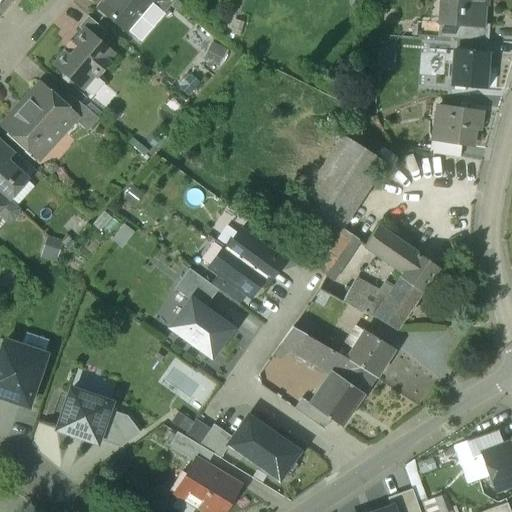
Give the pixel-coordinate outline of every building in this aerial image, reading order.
[(106,0),(98,9),(127,33),(128,33),(151,5),(152,3),(148,0),(106,0)] [(175,0),(148,0),(152,3),(151,5),(163,14),(175,0)] [(484,0),(439,0),(438,24),(456,25),(480,27),(480,24),(481,8),(484,8),(484,0)] [(151,5),(128,33),(139,42),(163,14),(151,5)] [(106,33),(87,18),(78,28),(84,34),(84,33),(97,44),(106,33)] [(456,25),(438,24),(437,38),(455,39),(456,25)] [(480,27),(456,25),(455,39),(484,41),(486,41),(487,25),(480,24),(480,27)] [(84,34),(56,67),(80,88),(92,74),(97,78),(107,65),(103,61),(109,54),(97,44),(84,33),(84,34)] [(484,41),(456,39),(455,51),(469,52),(468,53),(483,54),(483,46),(484,41)] [(215,40),(207,55),(223,64),(232,48),(215,40)] [(392,51),(378,50),(377,68),(391,69),(392,51)] [(455,51),(453,51),(451,86),(479,88),(481,71),(484,72),(485,54),(483,54),(468,53),(469,52),(455,51)] [(39,86),(2,127),(38,159),(73,120),(75,118),(61,106),(39,86)] [(97,120),(70,96),(61,106),(75,118),(73,120),(86,132),(97,120)] [(481,112),(443,106),(438,142),(438,143),(461,146),(471,148),(473,130),(479,131),(481,112)] [(343,136),(299,203),(335,226),(335,225),(341,229),(383,162),(343,136)] [(13,153),(0,141),(0,157),(5,162),(13,153)] [(461,146),(438,143),(438,142),(431,141),(430,154),(459,158),(461,146)] [(5,162),(0,157),(0,195),(5,200),(24,179),(5,162)] [(254,225),(246,236),(274,257),(282,246),(254,225)] [(335,226),(308,265),(325,277),(326,276),(352,237),(341,229),(335,225),(335,226)] [(416,254),(377,227),(364,247),(403,274),(416,254)] [(246,236),(240,232),(226,250),(263,277),(268,281),(282,263),(274,257),(246,236)] [(226,250),(224,248),(209,268),(218,274),(246,295),(249,297),(263,277),(226,250)] [(438,269),(416,254),(403,274),(400,279),(421,293),(438,269)] [(190,300),(203,310),(218,291),(210,285),(189,270),(174,289),(190,300)] [(238,306),(246,295),(218,274),(210,285),(218,291),(238,306)] [(349,289),(326,276),(325,277),(317,291),(341,303),(349,289)] [(382,308),(375,319),(395,331),(421,293),(400,279),(382,308)] [(382,308),(349,289),(341,303),(362,315),(374,319),(375,319),(382,308)] [(203,310),(190,300),(170,328),(211,358),(231,331),(203,310)] [(300,316),(298,319),(292,330),(308,340),(316,326),(300,316)] [(287,328),(275,346),(326,376),(329,372),(339,357),(336,355),(308,340),(292,330),(287,328)] [(391,350),(365,333),(347,362),(374,378),(391,350)] [(0,400),(30,410),(48,353),(2,338),(0,345),(0,400)] [(347,362),(339,357),(329,372),(333,375),(333,374),(363,395),(374,378),(347,362)] [(363,395),(333,374),(333,375),(315,402),(310,408),(331,421),(340,428),(363,395)] [(110,404),(69,391),(57,430),(97,443),(98,441),(108,411),(110,404)] [(325,429),(331,421),(310,408),(315,402),(304,395),(295,408),(325,429)] [(127,417),(108,411),(98,441),(120,448),(139,433),(127,417)] [(296,452),(248,419),(234,439),(229,445),(278,479),(296,452)] [(229,445),(234,439),(214,425),(200,445),(220,459),(229,445)] [(497,430),(464,442),(470,459),(482,456),(481,453),(503,445),(497,430)] [(212,455),(176,433),(168,446),(194,463),(194,462),(204,468),(212,455)] [(503,445),(481,453),(482,456),(490,477),(487,481),(490,488),(495,491),(496,491),(500,493),(507,490),(509,486),(511,485),(511,438),(509,443),(503,445)] [(204,468),(194,462),(194,463),(174,497),(197,511),(199,508),(205,511),(222,511),(236,489),(204,468)] [(391,508),(392,511),(419,511),(418,507),(412,490),(388,499),(391,508)] [(196,511),(197,511),(174,497),(167,507),(174,511),(196,511)] [(445,511),(441,499),(418,507),(419,511),(445,511)]
